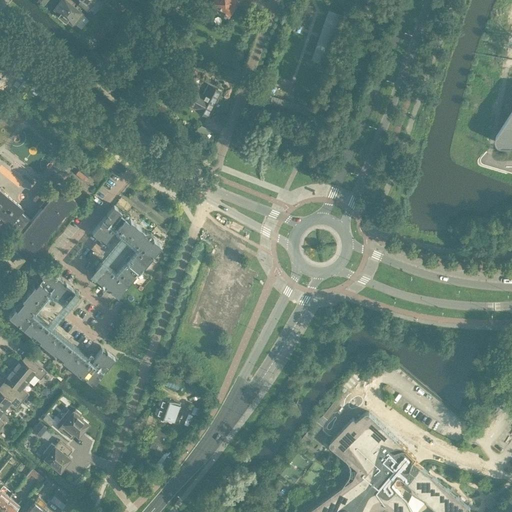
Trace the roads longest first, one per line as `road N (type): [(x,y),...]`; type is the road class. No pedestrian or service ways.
road 1 (residential): [(106,478),(207,192)]
road 2 (tertiary): [(340,227),(429,0)]
road 3 (tertiary): [(407,0),(319,218)]
road 4 (residential): [(207,192),(276,0)]
road 5 (tertiary): [(219,429),(318,272)]
road 6 (tertiary): [(300,264),(219,429)]
road 7 (tertiary): [(335,267),(419,298),(511,305)]
road 8 (tertiary): [(511,286),(437,277),(346,242)]
road 9 (residential): [(85,292),(83,275),(63,254),(141,159)]
road 10 (tertiary): [(141,159),(23,63)]
